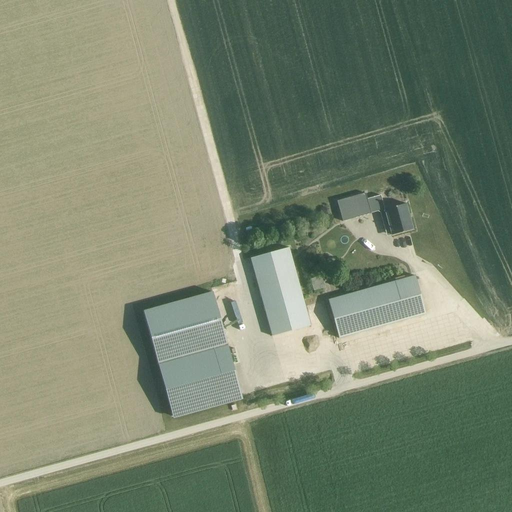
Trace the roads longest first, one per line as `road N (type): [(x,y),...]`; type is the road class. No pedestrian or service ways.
road 1 (unclassified): [(511,342),(0,484)]
road 2 (track): [(342,389),(333,355),(265,374),(241,247),(174,0)]
